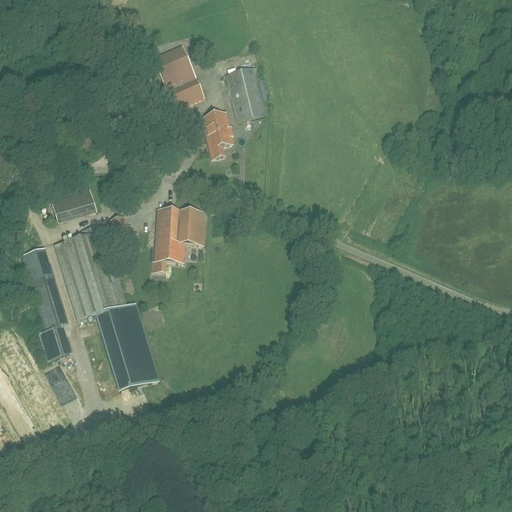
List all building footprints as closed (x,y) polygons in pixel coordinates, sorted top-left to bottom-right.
[(175,114),(205,101),(182,49),(151,62),(162,88),(163,87),(175,114)] [(238,125),(267,118),(255,70),(226,78),(238,125)] [(225,116),(202,121),(212,162),(224,159),(222,150),(232,147),(230,139),(232,139),(230,129),(228,130),(225,116)] [(172,143),(187,139),(181,118),(166,122),(172,143)] [(132,177),(110,184),(117,206),(139,199),(132,177)] [(97,215),(90,192),(51,203),(58,227),(97,215)] [(204,248),(206,216),(157,213),(154,265),(153,264),(152,275),(165,276),(165,265),(183,266),(184,247),(204,248)] [(131,228),(125,229),(124,222),(111,224),(112,232),(107,234),(110,251),(108,251),(101,229),(81,235),(83,240),(55,249),(78,325),(97,319),(120,395),(157,383),(134,307),(126,309),(110,257),(112,256),(112,259),(137,254),(131,228)] [(31,284),(46,334),(39,336),(48,366),(67,360),(59,331),(64,329),(46,270),(50,269),(44,252),(23,258),(26,268),(23,269),(25,276),(28,276),(30,284),(31,284)] [(10,348),(41,406),(54,399),(23,341),(10,348)] [(13,377),(0,384),(0,387),(17,418),(32,409),(13,377)]
